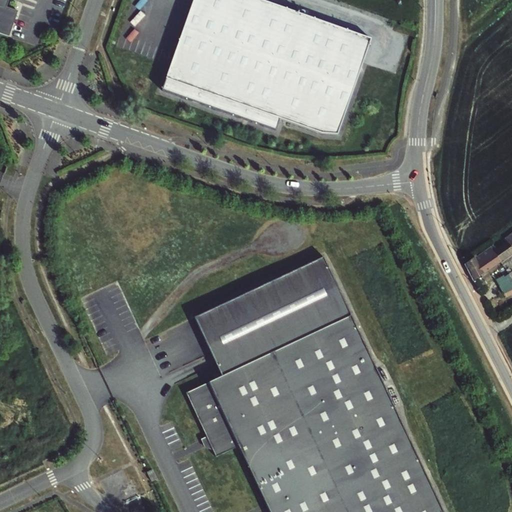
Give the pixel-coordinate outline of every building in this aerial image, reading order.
[(0,0),(0,35),(11,39),(20,13),(8,9),(11,0),(0,0)] [(259,0),(193,0),(162,91),(276,131),(280,120),(321,134),(337,136),(371,39),(259,0)] [(500,262),(511,252),(511,249),(507,243),(497,251),(494,246),(490,249),(500,262)] [(473,281),(500,262),(490,249),(487,251),(486,249),(465,265),(473,281)] [(238,448),(267,511),(443,511),(324,258),(194,318),(222,377),(185,394),(207,442),(215,458),(238,448)] [(503,294),(511,289),(511,279),(509,274),(507,275),(504,277),(506,282),(499,287),(503,294)]
